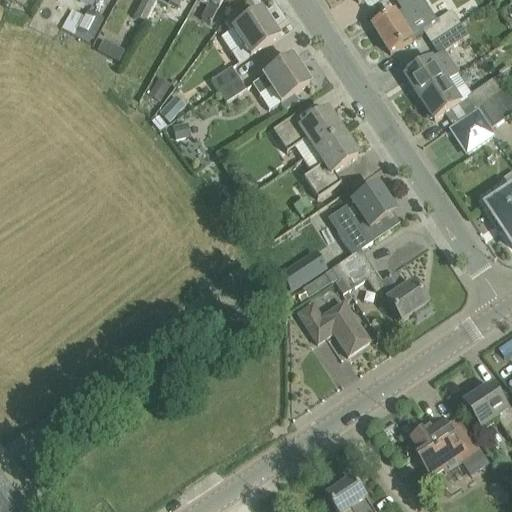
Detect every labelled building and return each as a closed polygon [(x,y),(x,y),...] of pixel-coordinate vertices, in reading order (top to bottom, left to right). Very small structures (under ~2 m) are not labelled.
[(92,9),(96,0),(81,0),(80,2),(92,9)] [(143,0),(133,19),(145,25),(157,2),(152,0),(143,0)] [(182,0),(195,0),(197,1),(197,0),(171,0),(169,4),(178,9),(182,0)] [(217,11),(218,11),(223,0),(197,0),(197,1),(209,7),(201,21),(210,25),(217,11)] [(391,0),(402,15),(398,18),(396,15),(374,29),(391,57),(425,36),(432,47),(461,27),(452,14),(427,31),(413,8),(423,1),(422,0),(391,0)] [(249,59),(278,41),(260,14),(221,40),(238,66),(249,59)] [(91,42),(100,26),(85,19),(77,35),(91,42)] [(468,38),(461,27),(432,47),(439,58),(433,62),(433,63),(407,80),(421,102),(459,77),(444,54),(468,38)] [(124,52),(114,47),(108,60),(118,65),(124,52)] [(269,113),(280,105),(280,106),(285,113),(298,104),(294,98),(309,88),(291,61),(263,79),(263,80),(252,87),(269,113)] [(219,94),(238,81),(231,70),(211,83),(219,94)] [(507,91),(499,86),(505,83),(502,78),(493,83),(472,97),(459,77),(421,102),(436,124),(445,117),(453,129),(477,113),(494,101),(507,91)] [(246,93),(238,81),(219,94),(226,106),(246,93)] [(160,105),(166,94),(154,88),(148,98),(160,105)] [(511,93),(507,91),(494,101),(508,121),(511,117),(511,93)] [(170,127),(179,116),(168,107),(159,118),(170,127)] [(286,155),(306,142),(315,154),(342,136),(326,113),(302,129),(295,118),(272,134),(286,155)] [(453,133),(456,139),(468,157),(495,139),(491,133),(477,113),(453,129),(455,132),(453,133)] [(158,134),(161,132),(165,129),(158,119),(151,124),(158,134)] [(175,144),(191,140),(187,125),(172,129),(175,144)] [(341,186),(334,175),(357,160),(342,136),(315,154),(303,162),(311,175),(303,180),(317,201),(341,186)] [(511,174),(500,182),(508,194),(511,191),(511,174)] [(258,191),(250,178),(237,186),(245,199),(258,191)] [(360,220),(337,235),(353,258),(373,245),(366,234),(394,215),(376,189),(351,206),(360,220)] [(511,194),(488,210),(511,245),(511,194)] [(305,201),(293,209),(300,219),(301,219),(311,212),(312,211),(305,201)] [(278,278),(291,296),(327,272),(314,253),(278,278)] [(349,294),(355,290),(365,283),(381,307),(386,304),(400,325),(413,316),(416,320),(429,312),(427,308),(427,307),(413,286),(404,291),(395,277),(382,286),(360,253),(331,273),(331,274),(295,297),(300,305),(307,301),(330,285),(334,285),(337,283),(340,281),(347,292),(349,294)] [(335,287),(341,296),(347,292),(340,281),(337,283),(339,285),(335,287)] [(349,294),(347,292),(341,296),(347,305),(352,301),(348,295),(349,294)] [(370,346),(364,337),(343,306),(322,320),(313,306),(297,316),(317,347),(333,337),(348,360),(370,346)] [(466,407),(472,416),(484,434),(500,424),(511,441),(511,412),(509,414),(493,390),(466,407)] [(419,456),(415,459),(431,483),(443,475),(446,480),(464,468),(472,480),(490,468),(460,424),(449,431),(446,426),(427,439),(424,435),(412,444),(419,456)] [(0,511),(28,511),(0,477),(0,511)] [(373,511),(367,503),(368,502),(355,482),(341,491),(339,487),(326,495),(338,511),(373,511)]
